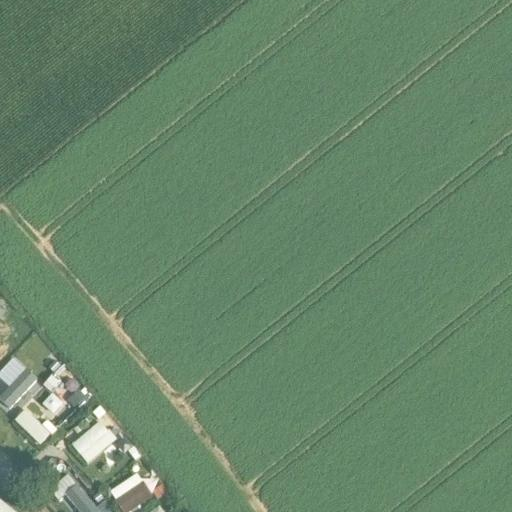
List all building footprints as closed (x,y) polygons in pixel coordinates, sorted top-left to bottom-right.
[(0,343),(0,365),(4,369),(16,354),(2,342),(0,343)] [(48,379),(58,368),(30,343),(21,354),(48,379)] [(63,386),(73,377),(64,367),(54,375),(63,386)] [(43,388),(33,397),(41,406),(51,396),(43,388)] [(54,394),(43,405),(55,416),(65,405),(54,394)] [(41,447),(52,435),(26,410),(15,422),(41,447)] [(73,447),(90,466),(118,440),(101,421),(73,447)] [(139,474),(109,492),(121,511),(134,511),(155,499),(139,474)] [(0,511),(16,511),(0,499),(0,511)]
